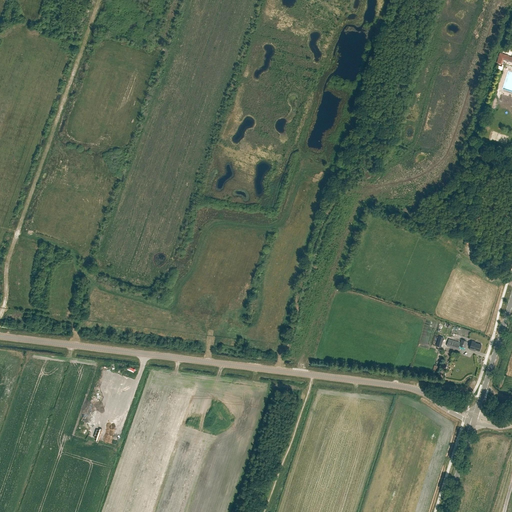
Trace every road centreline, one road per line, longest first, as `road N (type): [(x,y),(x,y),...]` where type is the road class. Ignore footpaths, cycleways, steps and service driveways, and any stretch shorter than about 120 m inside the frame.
road 1 (unclassified): [(474,418),(397,385),(0,336)]
road 2 (tertiary): [(474,418),(511,297)]
